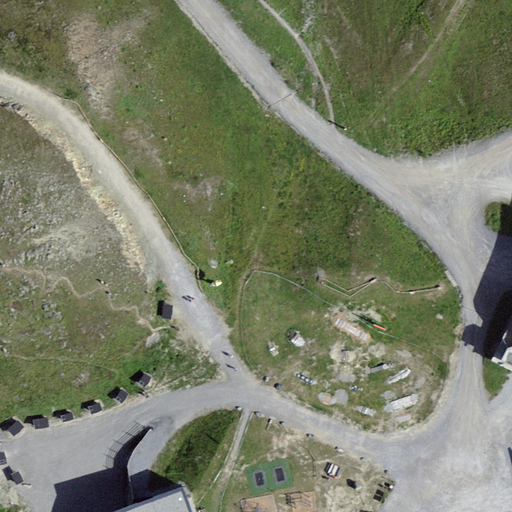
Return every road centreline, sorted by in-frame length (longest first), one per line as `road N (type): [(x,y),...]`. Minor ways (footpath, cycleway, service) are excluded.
road 1 (track): [(201,0),(304,114),(409,192),(466,259),(478,298),(475,347),(465,404),(439,464)]
road 2 (track): [(439,464),(248,395),(202,391),(134,409),(113,431),(97,458),(92,511)]
